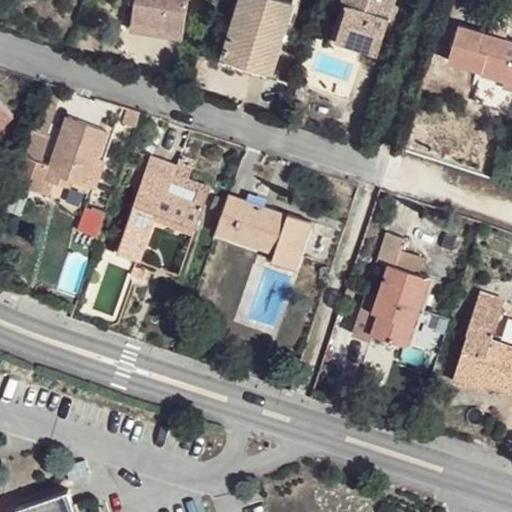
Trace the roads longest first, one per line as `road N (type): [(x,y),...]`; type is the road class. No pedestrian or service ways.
road 1 (residential): [(0,322),(511,491)]
road 2 (residential): [(0,50),(511,210)]
